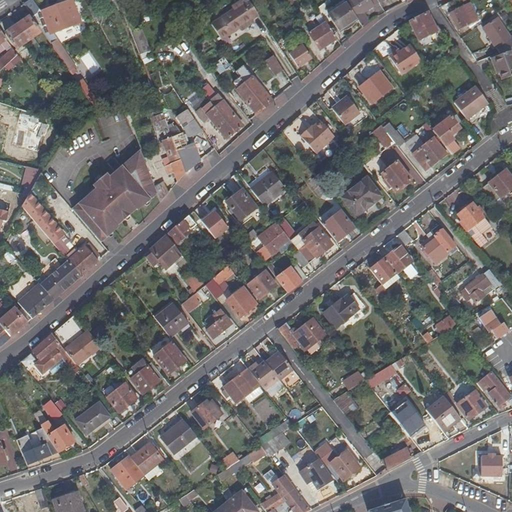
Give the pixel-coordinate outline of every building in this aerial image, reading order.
[(29,0),(22,5),(44,36),(81,22),(72,0),(71,0),(41,11),(38,11),(30,0),(29,0)] [(211,24),(221,39),(239,28),(243,25),(245,28),(253,22),(251,19),(258,15),(248,0),(241,0),(231,7),(233,10),(211,24)] [(377,3),(375,0),(351,0),(346,4),(347,5),(357,21),(362,29),(368,24),(362,14),(377,3)] [(447,2),(441,5),(446,15),(452,12),(447,2)] [(86,7),(92,18),(99,14),(93,3),(86,7)] [(357,21),(347,5),(329,17),(339,33),(350,27),(357,21)] [(478,20),(471,7),(453,17),(460,30),(478,20)] [(414,20),(409,23),(418,42),(437,31),(428,13),(414,20)] [(511,35),(509,38),(495,18),(481,28),(500,53),(511,47),(511,35)] [(16,26),(27,41),(38,33),(27,19),(16,26)] [(336,40),(326,23),(309,34),(319,50),(336,40)] [(27,41),(16,26),(4,34),(14,49),(27,41)] [(143,61),(152,54),(142,29),(132,33),(143,61)] [(0,71),(16,56),(0,34),(0,45),(1,44),(8,53),(0,61),(0,71)] [(50,44),(69,71),(75,67),(56,40),(50,44)] [(310,59),(302,46),(289,54),(297,67),(310,59)] [(421,65),(411,49),(401,56),(391,62),(401,79),(421,65)] [(511,74),(511,56),(510,51),(491,58),(494,66),(497,65),(502,79),(511,74)] [(91,74),(99,69),(88,53),(80,59),(91,74)] [(391,62),(401,56),(399,53),(389,59),(391,62)] [(213,63),(219,72),(230,65),(229,63),(224,55),(213,63)] [(265,61),(274,76),(282,71),(272,56),(265,61)] [(271,102),(243,65),(235,71),(239,77),(263,109),(271,102)] [(358,89),(371,104),(391,89),(378,74),(358,89)] [(263,109),(239,77),(232,82),(237,89),(236,89),(255,115),(263,109)] [(78,83),(93,105),(97,102),(82,80),(78,83)] [(140,88),(142,93),(154,89),(152,84),(140,88)] [(487,103),(474,86),(453,102),(466,118),(487,103)] [(234,101),(231,96),(223,101),(227,106),(234,101)] [(343,125),(358,113),(344,96),(329,108),(343,125)] [(227,106),(223,101),(221,98),(212,104),(235,132),(243,126),(227,106)] [(211,118),(227,139),(235,132),(212,104),(211,102),(198,112),(206,122),(211,118)] [(71,119),(66,112),(60,116),(64,122),(71,119)] [(450,116),(432,131),(451,154),(459,148),(448,134),(458,126),(450,116)] [(203,130),(196,119),(185,128),(190,136),(196,136),(203,130)] [(167,138),(168,138),(172,136),(169,128),(166,121),(161,122),(167,138)] [(299,137),(315,155),(334,138),(319,122),(312,128),(310,127),(299,137)] [(187,174),(196,166),(193,161),(187,147),(178,124),(169,128),(172,136),(187,174)] [(393,143),(397,147),(403,142),(388,124),(385,126),(383,124),(380,127),(393,143)] [(385,150),(393,143),(380,127),(380,126),(371,133),(384,148),(385,150)] [(172,136),(168,138),(169,140),(163,143),(169,159),(163,162),(168,175),(175,173),(179,183),(187,174),(172,136)] [(446,154),(433,138),(411,155),(424,171),(446,154)] [(404,145),(410,152),(417,146),(410,140),(404,145)] [(187,147),(193,161),(197,159),(192,145),(187,147)] [(368,158),(362,148),(356,153),(363,161),(368,158)] [(379,154),(376,151),(368,157),(371,160),(379,154)] [(155,189),(140,153),(135,158),(137,161),(131,166),(128,163),(117,172),(119,175),(113,180),(111,178),(107,174),(93,185),(97,190),(99,192),(93,197),(91,195),(73,210),(100,242),(117,228),(113,223),(120,218),(128,211),(135,205),(138,210),(152,199),(149,196),(156,190),(155,189)] [(131,166),(137,161),(135,158),(128,163),(131,166)] [(410,180),(395,162),(380,174),(384,179),(382,181),(386,187),(389,185),(395,192),(410,180)] [(27,179),(23,195),(28,196),(29,195),(42,173),(32,170),(28,169),(26,178),(27,179)] [(483,191),(494,206),(501,201),(511,192),(511,180),(506,172),(483,191)] [(262,208),(283,191),(270,175),(249,191),(262,208)] [(380,197),(365,178),(339,199),(354,217),(380,197)] [(0,188),(10,191),(11,186),(0,183),(0,188)] [(169,194),(165,185),(155,189),(156,190),(158,194),(161,203),(169,194)] [(149,196),(152,199),(158,194),(156,190),(149,196)] [(224,203),(239,222),(255,209),(241,190),(224,203)] [(21,207),(68,261),(82,276),(95,264),(98,262),(96,259),(85,246),(78,252),(63,235),(64,235),(29,195),(28,196),(21,207)] [(328,198),(335,207),(337,206),(330,196),(328,198)] [(494,206),(500,213),(506,208),(501,201),(494,206)] [(459,223),(479,249),(486,244),(480,236),(490,228),(481,216),(483,214),(478,208),(476,210),(471,203),(466,207),(463,210),(461,212),(456,216),(461,222),(459,223)] [(131,216),(138,210),(135,205),(128,211),(130,215),(131,216)] [(0,230),(0,231),(3,221),(6,222),(8,212),(0,210),(0,230)] [(120,218),(123,221),(130,215),(128,211),(120,218)] [(321,226),(334,243),(352,229),(339,212),(321,226)] [(198,222),(200,224),(211,215),(209,213),(198,222)] [(200,224),(214,241),(227,230),(213,213),(211,215),(200,224)] [(193,233),(191,231),(195,228),(187,217),(176,227),(168,235),(177,246),(181,242),(182,244),(188,239),(187,237),(193,233)] [(123,221),(120,218),(113,223),(117,228),(124,222),(123,221)] [(281,232),(287,228),(281,220),(275,224),(281,232)] [(296,236),(305,246),(297,252),(298,253),(306,264),(307,265),(331,246),(312,223),(296,236)] [(275,224),(256,238),(263,247),(254,254),(261,262),(270,255),(270,256),(277,251),(275,249),(287,240),(281,232),(275,224)] [(446,253),(447,255),(456,248),(442,230),(434,237),(436,239),(446,253)] [(404,247),(410,243),(401,232),(396,236),(404,247)] [(157,261),(164,270),(181,257),(165,237),(155,246),(145,254),(153,264),(157,261)] [(446,253),(436,239),(423,249),(425,252),(423,253),(428,258),(429,257),(433,263),(446,253)] [(88,243),(85,246),(96,259),(100,256),(88,243)] [(384,259),(396,275),(411,262),(399,247),(384,259)] [(292,258),(301,268),(306,264),(298,253),(292,258)] [(396,275),(384,259),(369,270),(380,285),(384,290),(399,279),(396,275)] [(70,286),(82,276),(68,261),(40,285),(54,300),(70,286)] [(218,263),(223,270),(226,267),(221,261),(218,263)] [(265,268),(274,279),(278,276),(269,264),(265,268)] [(305,278),(295,266),(290,270),(288,268),(278,276),(274,279),(286,294),(295,286),(305,278)] [(215,277),(211,281),(215,286),(231,273),(226,267),(223,270),(218,274),(215,277)] [(485,270),(480,274),(491,289),(497,285),(485,270)] [(274,287),(263,272),(246,285),(258,300),(274,287)] [(348,288),(354,296),(367,286),(358,274),(349,281),(353,285),(348,288)] [(472,302),(491,289),(480,274),(457,290),(463,300),(468,296),(472,302)] [(194,275),(185,282),(195,294),(200,290),(204,287),(194,275)] [(437,284),(439,283),(435,276),(429,280),(434,287),(437,284)] [(28,285),(31,289),(38,283),(35,279),(28,285)] [(221,293),(215,286),(211,281),(204,287),(206,289),(213,299),(221,293)] [(40,285),(38,283),(31,289),(16,302),(22,308),(32,319),(43,310),(54,300),(40,285)] [(384,290),(380,285),(375,290),(385,303),(391,298),(384,290)] [(223,302),(237,319),(256,305),(242,287),(223,302)] [(431,289),(433,291),(431,292),(438,300),(442,297),(436,290),(434,287),(431,289)] [(323,315),(334,329),(359,310),(347,295),(323,315)] [(185,312),(194,306),(189,299),(181,306),(185,312)] [(451,310),(459,305),(455,300),(448,305),(451,310)] [(169,340),(187,326),(171,305),(153,319),(169,340)] [(27,323),(17,311),(14,307),(0,319),(0,323),(12,337),(20,329),(27,323)] [(27,323),(32,319),(22,308),(17,311),(27,323)] [(490,330),(494,339),(507,332),(502,323),(499,324),(491,309),(478,316),(483,325),(486,323),(490,330)] [(205,331),(211,340),(230,325),(219,311),(211,318),(216,323),(205,331)] [(407,320),(416,332),(423,327),(414,315),(407,320)] [(447,317),(434,326),(439,334),(452,326),(447,317)] [(63,326),(54,333),(66,347),(83,333),(71,319),(63,326)] [(277,331),(292,349),(298,344),(304,351),(315,343),(317,346),(320,343),(318,341),(324,335),(312,320),(296,332),(291,331),(286,324),(277,331)] [(0,346),(12,337),(0,323),(0,346)] [(456,326),(447,331),(453,339),(463,333),(456,326)] [(90,335),(95,341),(103,335),(98,329),(90,335)] [(90,335),(87,331),(63,350),(73,363),(77,368),(101,349),(95,341),(90,335)] [(425,343),(432,339),(428,332),(421,335),(425,343)] [(62,358),(58,352),(55,348),(59,345),(51,336),(34,351),(32,353),(39,361),(37,363),(34,366),(36,368),(42,375),(62,358)] [(326,341),(334,351),(338,348),(330,338),(326,341)] [(404,349),(406,353),(415,347),(413,344),(404,349)] [(184,364),(169,346),(152,359),(167,377),(184,364)] [(62,358),(66,363),(69,366),(73,363),(63,350),(62,349),(58,352),(62,358)] [(293,371),(278,353),(265,363),(279,381),(293,371)] [(19,363),(28,374),(32,371),(36,368),(34,366),(37,363),(29,354),(19,363)] [(146,368),(141,361),(132,368),(137,375),(130,381),(143,397),(164,380),(151,364),(146,368)] [(250,373),(262,389),(265,391),(278,381),(279,381),(265,363),(264,362),(258,367),(250,373)] [(250,373),(258,367),(256,365),(248,370),(250,373)] [(369,389),(395,374),(390,365),(364,380),(369,389)] [(250,373),(248,371),(223,390),(226,392),(223,395),(227,400),(231,398),(237,406),(262,389),(250,373)] [(347,391),(363,381),(357,371),(341,381),(347,391)] [(504,405),(511,400),(490,374),(476,385),(482,392),(488,387),(491,391),(488,394),(500,410),(505,406),(504,405)] [(270,398),(284,387),(279,381),(278,381),(265,391),(270,398)] [(136,401),(124,385),(105,399),(118,414),(136,401)] [(486,408),(474,393),(456,405),(467,421),(486,408)] [(333,401),(347,419),(359,410),(346,394),(333,401)] [(455,403),(448,394),(442,398),(444,400),(449,407),(455,403)] [(449,407),(444,400),(426,413),(441,432),(459,419),(449,407)] [(42,408),(51,420),(60,413),(50,401),(42,408)] [(191,414),(204,430),(222,416),(213,404),(210,407),(206,402),(191,414)] [(85,436),(94,430),(109,418),(98,404),(74,422),(85,436)] [(195,436),(182,420),(160,438),(173,454),(195,436)] [(277,437),(293,427),(289,421),(260,440),(259,438),(256,439),(261,448),(277,437)] [(54,433),(47,423),(40,427),(42,430),(56,452),(57,453),(74,444),(64,427),(54,433)] [(403,442),(407,447),(413,443),(401,427),(390,435),(398,445),(403,442)] [(23,455),(27,464),(56,452),(42,430),(15,441),(21,455),(23,455)] [(266,455),(269,458),(284,448),(277,437),(261,448),(266,455)] [(325,466),(338,484),(360,469),(346,452),(337,458),(326,443),(313,452),(325,466)] [(143,475),(148,482),(162,471),(158,465),(163,461),(149,445),(130,459),(143,475)] [(261,448),(229,468),(234,476),(240,472),(238,470),(252,461),(253,463),(266,455),(261,448)] [(407,450),(381,463),(387,471),(404,463),(414,458),(412,455),(413,454),(410,450),(408,451),(407,450)] [(289,459),(296,471),(308,463),(302,452),(289,459)] [(480,478),(501,478),(501,458),(494,458),(494,456),(488,456),(488,458),(480,458),(480,478)] [(111,471),(125,489),(143,475),(130,459),(129,457),(111,471)] [(311,481),(317,490),(332,481),(326,472),(322,474),(316,463),(300,472),(307,483),(311,481)] [(267,484),(275,478),(269,470),(262,476),(267,484)] [(77,477),(81,484),(86,482),(82,475),(77,477)] [(307,511),(311,510),(289,483),(278,492),(280,494),(286,502),(293,511),(307,511)] [(40,510),(48,507),(42,488),(34,491),(40,510)] [(53,501),(56,511),(82,511),(76,493),(53,501)] [(225,505),(229,511),(254,511),(240,493),(225,505)] [(166,505),(158,494),(153,498),(159,505),(157,506),(160,509),(166,505)] [(286,502),(280,494),(261,509),(263,511),(272,511),(278,507),(286,502)] [(184,497),(178,501),(183,506),(189,503),(184,497)] [(408,511),(404,498),(386,504),(367,510),(368,511),(408,511)] [(123,511),(127,509),(119,499),(114,503),(121,511),(123,511)]
